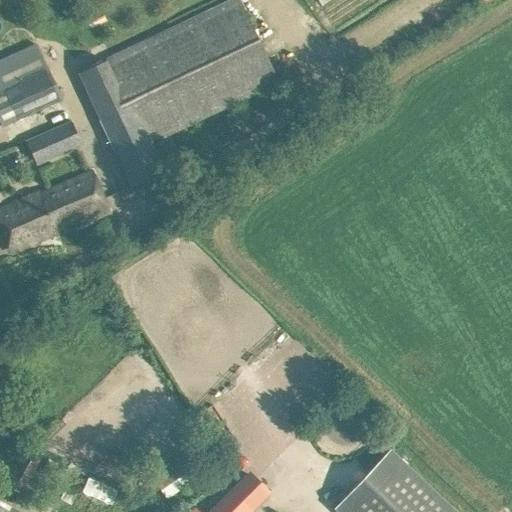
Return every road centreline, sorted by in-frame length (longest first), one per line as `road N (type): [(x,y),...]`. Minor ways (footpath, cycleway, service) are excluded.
road 1 (track): [(500,509),(229,253),(221,234),(234,206),(379,109),(397,78),(511,8)]
road 2 (unclassified): [(0,314),(137,228),(327,86),(397,78)]
road 3 (unknown): [(137,228),(42,56)]
